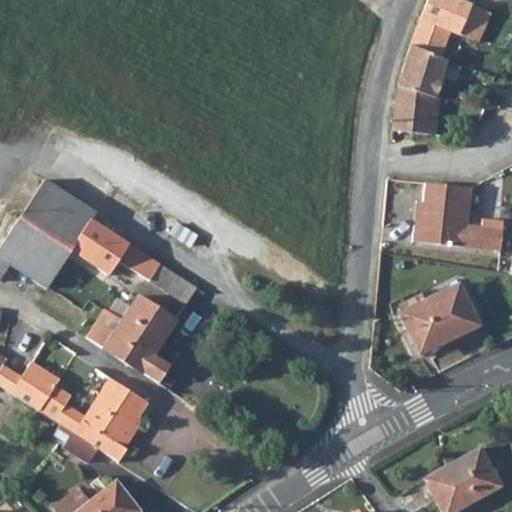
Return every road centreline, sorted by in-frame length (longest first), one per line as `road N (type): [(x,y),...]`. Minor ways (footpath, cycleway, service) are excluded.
road 1 (residential): [(403,0),(373,94),(348,360)]
road 2 (residential): [(348,360),(316,355),(114,210)]
road 3 (residential): [(511,361),(362,435)]
road 4 (residential): [(362,435),(262,511)]
